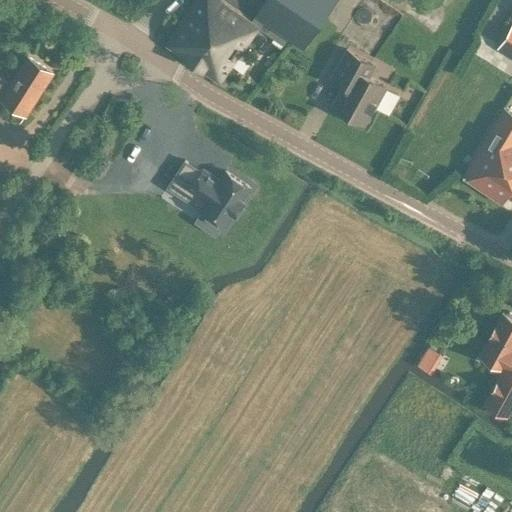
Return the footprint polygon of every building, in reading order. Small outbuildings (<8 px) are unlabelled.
[(222,0),(198,0),(167,46),(220,82),(260,26),(253,21),(222,0)] [(266,0),(253,21),(260,26),(263,21),(273,28),(291,40),(304,48),(323,20),(336,0),(266,0)] [(511,58),(511,28),(498,49),(511,58)] [(348,49),(333,77),(345,84),(333,106),(367,124),(388,87),(370,77),(376,65),(348,49)] [(0,99),(26,116),(53,72),(29,56),(12,83),(0,75),(0,95),(2,97),(0,99)] [(511,114),(508,112),(468,179),(509,204),(511,199),(511,114)] [(463,162),(474,168),(477,163),(467,156),(463,162)] [(186,161),(168,187),(225,225),(233,212),(236,214),(245,202),(242,200),(250,187),(227,171),(221,181),(204,170),(203,172),(186,161)] [(0,198),(12,180),(0,172),(0,198)] [(511,317),(503,312),(480,355),(505,369),(487,403),(509,414),(511,408),(511,317)]
